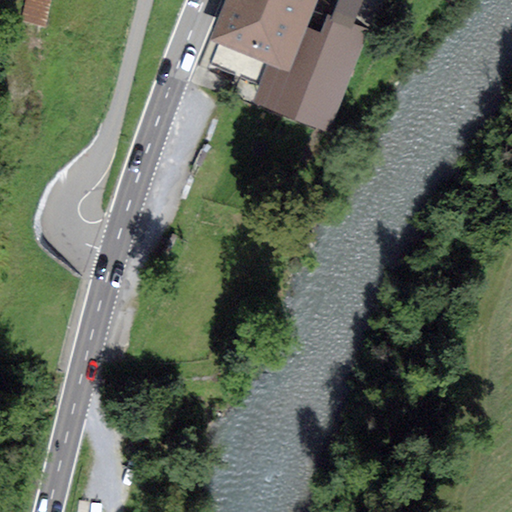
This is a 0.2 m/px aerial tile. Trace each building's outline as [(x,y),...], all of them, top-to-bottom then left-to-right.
[(29,0),(24,22),(50,27),(55,0),(29,0)] [(309,0),(235,0),(224,29),(211,64),(263,84),(275,56),(276,56),(297,7),(305,10),(309,0)] [(370,23),(379,0),(339,0),(335,9),(370,23)] [(326,125),(364,32),(332,19),(325,38),(302,29),(272,103),(326,125)] [(209,70),(201,89),(232,101),(233,99),(228,78),(209,70)]
